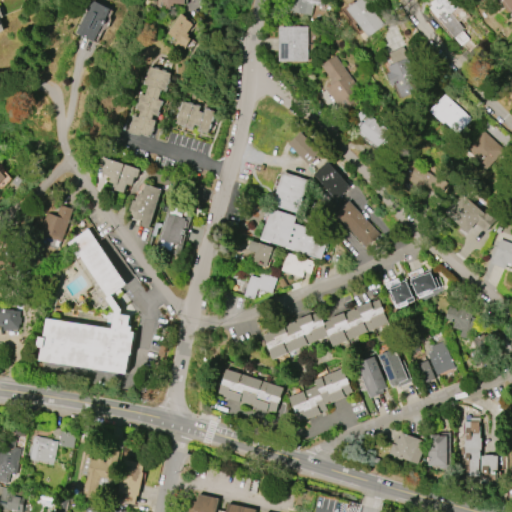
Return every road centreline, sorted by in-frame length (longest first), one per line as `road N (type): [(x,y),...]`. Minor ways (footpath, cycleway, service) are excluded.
road 1 (primary): [(473,511),(174,422),(0,389)]
road 2 (residential): [(511,314),(251,75)]
road 3 (residential): [(263,0),(192,329)]
road 4 (residential): [(0,101),(24,105),(47,122),(192,329)]
road 5 (residential): [(428,243),(192,329)]
road 6 (residential): [(511,372),(298,461)]
road 7 (residential): [(511,122),(429,33),(410,0)]
